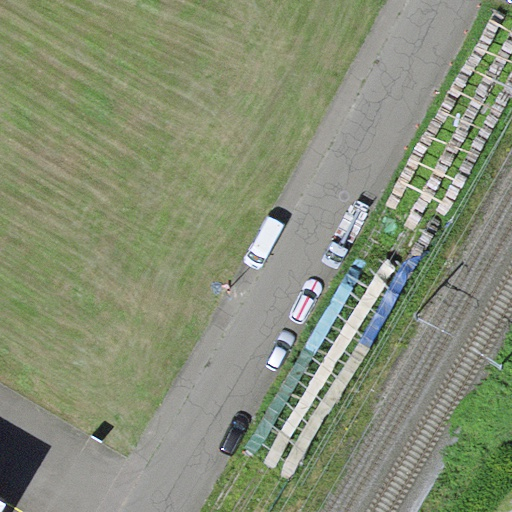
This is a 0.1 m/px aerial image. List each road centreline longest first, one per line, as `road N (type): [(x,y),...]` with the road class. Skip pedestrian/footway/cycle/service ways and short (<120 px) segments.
road 1 (residential): [(154,511),(448,0)]
road 2 (unknown): [(160,501),(0,405)]
